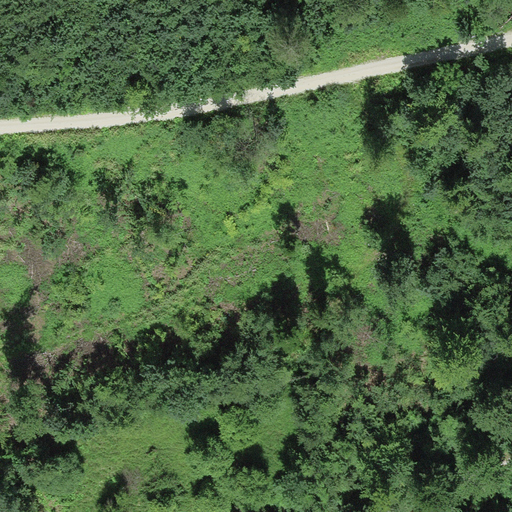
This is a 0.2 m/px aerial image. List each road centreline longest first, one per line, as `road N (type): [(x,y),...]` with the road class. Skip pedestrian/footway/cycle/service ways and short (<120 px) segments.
road 1 (track): [(511,35),(156,111),(0,125)]
road 2 (track): [(402,511),(511,462)]
